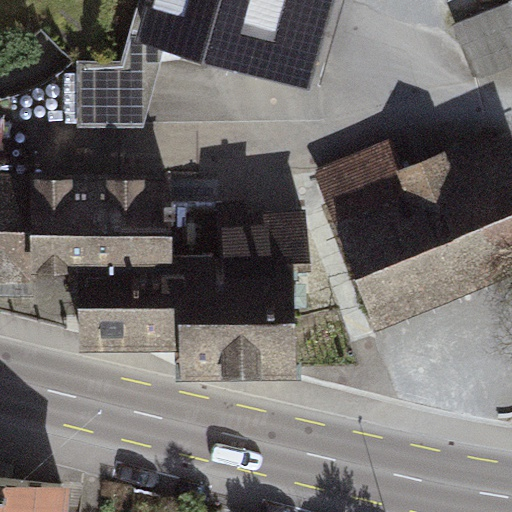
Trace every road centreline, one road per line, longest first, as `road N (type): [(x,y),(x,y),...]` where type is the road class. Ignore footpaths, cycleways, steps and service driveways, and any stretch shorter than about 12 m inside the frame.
road 1 (primary): [(511,499),(0,380)]
road 2 (unknown): [(511,109),(408,87),(385,59),(394,0)]
